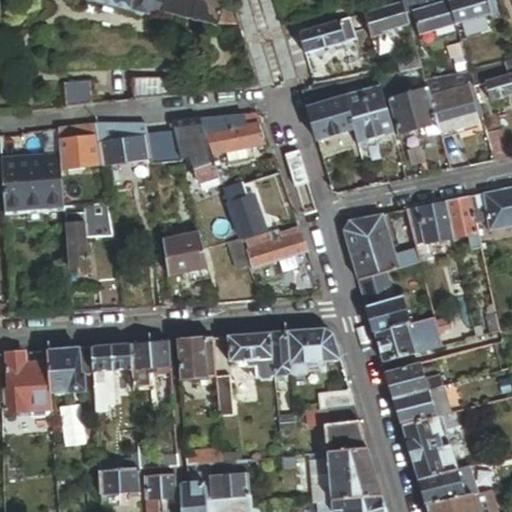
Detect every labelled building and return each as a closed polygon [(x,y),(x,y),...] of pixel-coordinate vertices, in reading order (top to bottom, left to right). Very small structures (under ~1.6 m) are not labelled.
[(242,28),(235,7),(220,0),(91,0),(147,15),(148,9),(180,17),(215,27),(215,25),(242,28)] [(406,11),(403,0),(364,12),(371,36),(383,33),(382,30),(409,22),(406,11)] [(420,7),(418,0),(404,0),(403,0),(406,11),(412,9),(420,7)] [(456,23),(449,0),(442,0),(420,7),(412,9),(419,34),(456,23)] [(488,0),(449,0),(456,23),(492,12),(490,5),(488,0)] [(356,37),(350,16),(340,19),(346,40),(356,37)] [(346,40),(340,19),(305,29),(303,30),(302,32),(301,34),(301,37),(306,52),(322,47),(334,44),(346,40)] [(357,43),(356,37),(346,40),(334,44),(336,50),(357,43)] [(324,53),(336,50),(334,44),(322,47),(324,53)] [(422,64),(419,55),(398,59),(400,69),(422,64)] [(511,93),(511,59),(510,60),(511,68),(511,72),(498,77),(485,81),(491,101),(511,93)] [(511,72),(511,68),(510,60),(495,65),(498,77),(511,72)] [(431,95),(422,64),(400,69),(401,73),(403,73),(406,84),(408,92),(419,128),(426,126),(429,136),(441,132),(431,95)] [(495,65),(470,72),(474,84),(485,81),(498,77),(495,65)] [(406,84),(403,73),(401,73),(379,77),(383,90),(406,84)] [(133,100),(169,96),(166,74),(131,77),(133,100)] [(379,77),(378,74),(365,76),(368,88),(362,90),(376,137),(395,132),(383,90),(379,77)] [(362,90),(359,77),(340,82),(344,95),(354,129),(357,139),(358,143),(376,137),(362,90)] [(64,108),(92,104),(89,82),(62,85),(64,108)] [(344,95),(340,82),(303,89),(308,106),(344,95)] [(431,95),(441,132),(443,132),(479,121),(468,84),(431,95)] [(400,133),(419,128),(408,92),(389,97),(400,133)] [(344,95),(308,106),(318,140),(354,129),(344,95)] [(262,144),(257,121),(262,121),(261,117),(254,112),(243,113),(199,119),(204,133),(211,155),(223,152),(225,152),(245,147),(262,144)] [(204,133),(199,119),(172,121),(174,130),(180,155),(188,153),(183,140),(204,133)] [(479,121),(443,132),(444,137),(480,126),(479,121)] [(147,133),(146,124),(99,123),(95,124),(102,167),(151,159),(147,133)] [(100,167),(92,124),(58,128),(60,155),(61,171),(100,167)] [(511,154),(504,126),(487,131),(496,160),(511,156),(511,154)] [(357,139),(354,129),(318,140),(321,150),(357,139)] [(151,159),(180,155),(174,130),(147,133),(151,159)] [(211,155),(204,133),(183,140),(188,153),(199,185),(219,178),(211,155)] [(245,147),(225,152),(227,159),(246,155),(245,147)] [(223,152),(211,155),(219,178),(230,174),(223,152)] [(311,184),(302,152),(286,156),(296,189),(311,184)] [(60,155),(0,159),(0,160),(4,208),(64,203),(61,171),(60,155)] [(223,189),(240,237),(265,229),(253,196),(247,198),(242,182),(223,189)] [(511,188),(485,193),(489,220),(491,232),(511,227),(511,188)] [(489,220),(485,193),(472,196),(478,222),(489,220)] [(478,222),(472,196),(449,201),(456,238),(470,235),(480,233),(478,222)] [(449,201),(409,209),(418,246),(422,259),(436,256),(434,243),(456,238),(449,201)] [(93,215),(110,213),(109,202),(92,204),(93,215)] [(85,210),(65,211),(69,267),(90,266),(85,210)] [(396,251),(385,213),(351,221),(345,230),(360,280),(386,272),(401,268),(396,251)] [(300,232),(298,226),(278,233),(280,239),(300,232)] [(278,233),(277,229),(246,239),(249,249),(248,250),(253,268),(277,260),(293,255),(306,251),(300,232),(280,239),(278,233)] [(483,247),(480,233),(470,235),(473,249),(483,247)] [(239,236),(227,241),(235,266),(248,262),(239,236)] [(201,238),(197,239),(204,267),(207,267),(201,238)] [(164,247),(168,276),(204,267),(197,239),(164,247)] [(411,265),(422,262),(422,259),(418,246),(411,248),(412,253),(408,254),(411,265)] [(411,248),(396,251),(401,268),(411,265),(408,254),(412,253),(411,248)] [(293,255),(277,260),(280,270),(297,265),(293,255)] [(391,286),(386,272),(360,280),(364,294),(384,288),(391,286)] [(150,277),(123,282),(128,311),(156,309),(150,277)] [(387,301),(384,288),(364,294),(368,307),(387,301)] [(376,334),(409,325),(412,324),(404,296),(387,301),(368,307),(376,334)] [(492,334),(502,332),(496,303),(490,304),(488,316),(492,334)] [(441,336),(437,318),(412,324),(409,325),(414,344),(441,336)] [(384,362),(417,354),(414,344),(409,325),(376,334),(384,362)] [(326,331),(288,334),(291,367),(306,366),(321,365),(342,364),(334,336),(326,331)] [(291,367),(288,334),(272,335),(275,375),(288,374),(291,371),(291,367)] [(275,375),(272,335),(228,338),(230,364),(254,363),(256,376),(259,379),(272,377),(275,375)] [(417,354),(444,347),(441,336),(414,344),(417,354)] [(216,378),(213,340),(177,342),(179,381),(216,378)] [(171,371),(169,343),(131,346),(133,374),(134,389),(150,388),(149,372),(171,371)] [(133,374),(131,346),(112,347),(114,375),(133,374)] [(114,375),(112,347),(92,349),(93,380),(95,416),(108,415),(108,409),(116,409),(114,375)] [(93,380),(92,349),(47,352),(49,365),(53,400),(82,398),(81,380),(93,380)] [(27,421),(55,419),(53,400),(49,365),(25,367),(25,354),(0,356),(0,362),(2,411),(12,416),(26,415),(27,421)] [(421,363),(387,372),(395,398),(429,390),(426,380),(421,363)] [(321,374),(321,365),(306,366),(307,375),(321,374)] [(306,366),(291,367),(291,371),(291,377),(305,376),(307,375),(306,366)] [(442,376),(426,380),(429,390),(444,386),(442,376)] [(216,378),(218,420),(232,419),(230,378),(216,378)] [(511,379),(511,378),(501,380),(504,393),(511,390),(511,379)] [(444,386),(429,390),(437,416),(453,411),(446,387),(444,387),(444,386)] [(429,390),(395,398),(403,426),(437,417),(437,416),(429,390)] [(356,407),(351,393),(320,395),(321,410),(326,409),(356,407)] [(360,423),(356,407),(326,409),(327,425),(360,423)] [(321,410),(304,411),(306,426),(323,425),(327,425),(326,409),(321,410)] [(295,427),(294,413),(278,414),(278,428),(295,427)] [(447,434),(442,415),(437,417),(403,426),(419,479),(458,469),(448,439),(442,442),(440,436),(447,434)] [(369,450),(360,423),(327,425),(323,425),(325,455),(369,450)] [(383,498),(369,450),(325,455),(326,460),(311,463),(313,476),(320,475),(322,493),(317,493),(318,499),(315,499),(315,504),(316,504),(331,503),(383,498)] [(220,451),(184,454),(184,460),(191,459),(192,467),(208,465),(221,464),(220,451)] [(140,471),(177,468),(176,456),(145,458),(139,459),(140,471)] [(297,469),(297,459),(284,460),(285,470),(297,469)] [(119,472),(133,472),(132,461),(119,462),(119,472)] [(99,474),(119,472),(119,462),(99,464),(99,474)] [(248,498),(245,463),(221,464),(208,465),(210,501),(248,498)] [(458,469),(419,479),(427,506),(465,497),(463,489),(458,469)] [(136,471),(133,472),(119,472),(99,474),(101,496),(138,494),(136,471)] [(204,511),(201,474),(185,475),(186,485),(178,485),(180,511),(204,511)] [(320,475),(313,476),(315,499),(318,499),(317,493),(322,493),(320,475)] [(175,499),(174,486),(174,477),(144,478),(146,508),(152,508),(152,501),(175,499)] [(479,485),(463,489),(465,497),(481,493),(479,487),(479,485)] [(465,497),(427,506),(428,511),(494,511),(489,491),(485,492),(481,493),(465,497)] [(387,511),(383,498),(331,503),(331,511),(387,511)] [(331,511),(331,503),(316,504),(316,511),(331,511)]
